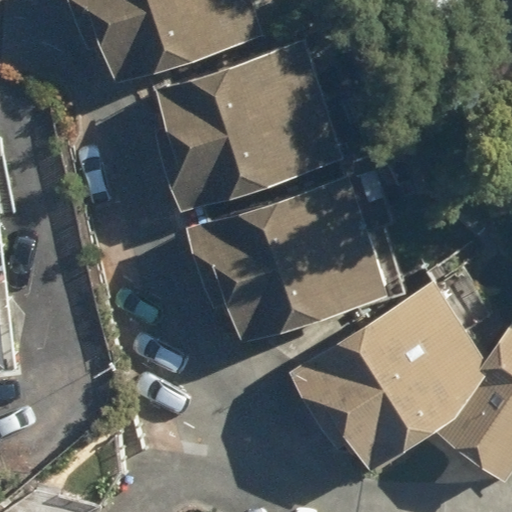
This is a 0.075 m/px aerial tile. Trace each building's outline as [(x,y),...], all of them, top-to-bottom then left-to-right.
[(300,0),(100,0),(124,72),(305,15),(300,0)] [(343,21),(172,78),(212,198),(383,141),(343,21)] [(20,120),(0,121),(0,358),(31,357),(20,120)] [(393,156),(219,208),(255,326),(428,274),(393,156)] [(460,415),(511,448),(511,334),(461,266),(324,367),(395,463),(460,415)]
